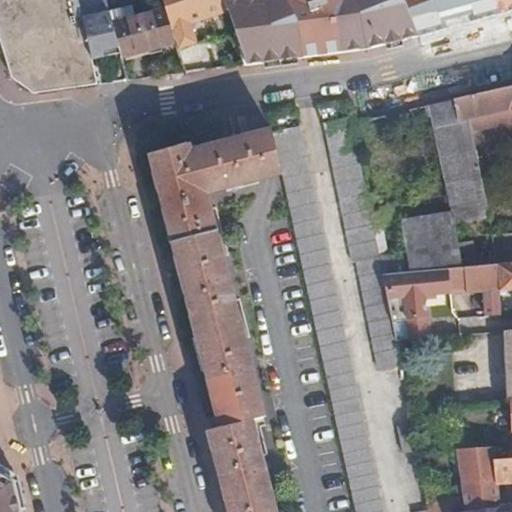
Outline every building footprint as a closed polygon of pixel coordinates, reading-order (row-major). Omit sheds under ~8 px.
[(78,0),(0,0),(0,40),(2,46),(11,78),(35,93),(69,89),(65,71),(93,65),(92,61),(78,0)] [(79,0),(78,0),(92,61),(120,55),(112,24),(105,0),(79,0)] [(226,9),(222,0),(162,0),(165,10),(175,43),(178,51),(197,45),(192,26),(228,15),(226,9)] [(226,0),(250,65),(364,48),(418,37),(403,0),(226,0)] [(404,0),(410,11),(424,5),(422,0),(404,0)] [(508,12),(504,0),(450,0),(436,4),(443,30),(508,12)] [(175,43),(165,10),(112,24),(120,55),(121,57),(175,43)] [(98,85),(93,65),(65,71),(69,89),(98,85)] [(488,219),(472,137),(468,121),(494,115),(498,131),(511,127),(511,87),(430,106),(425,107),(427,119),(433,118),(453,214),(456,224),(488,219)] [(498,131),(494,115),(468,121),(472,137),(498,131)] [(384,122),(355,127),(360,151),(388,146),(384,122)] [(299,124),(274,130),(356,511),(383,511),(377,483),(359,400),(341,319),(326,248),(312,181),(299,124)] [(401,372),(394,337),(391,321),(384,291),(381,275),(377,254),(374,244),(367,199),(353,130),(352,124),(327,129),(353,267),(358,267),(381,376),(398,373),(401,372)] [(161,200),(188,304),(216,412),(258,401),(234,310),(204,194),(255,181),(251,161),(240,163),(235,140),(190,152),(188,144),(149,153),(161,200)] [(458,264),(453,214),(406,219),(408,250),(411,272),(458,264)] [(411,272),(408,250),(377,254),(381,275),(411,272)] [(511,262),(496,264),(497,290),(511,289),(511,262)] [(497,290),(496,264),(477,265),(449,268),(449,288),(461,286),(462,293),(497,290)] [(422,318),(421,295),(445,293),(446,288),(449,288),(449,268),(411,272),(381,275),(384,291),(391,321),(422,318)] [(250,420),(262,416),(258,401),(216,412),(220,427),(250,420)] [(273,511),(250,420),(220,427),(208,430),(211,440),(228,506),(229,511),(273,511)] [(417,454),(412,425),(397,429),(403,458),(417,454)] [(511,460),(510,461),(508,448),(457,450),(466,509),(497,505),(496,482),(511,481),(511,460)] [(21,511),(23,511),(16,483),(10,485),(0,477),(0,511),(21,511)]
